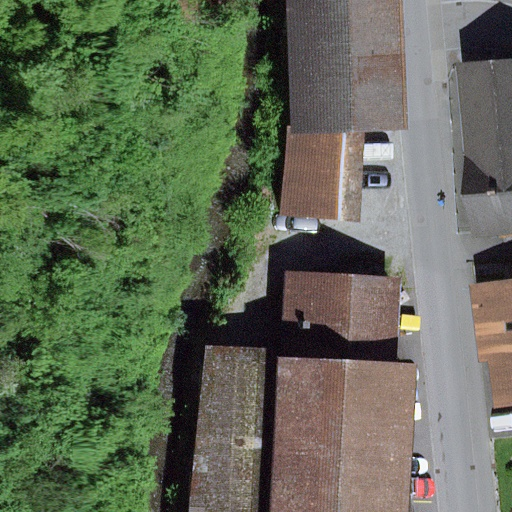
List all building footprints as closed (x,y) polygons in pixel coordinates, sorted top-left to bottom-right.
[(378,126),(370,0),(268,0),(278,133),(378,126)] [(511,66),(469,70),(484,238),(511,235),(511,66)] [(335,219),(340,129),(278,133),(273,214),(335,219)] [(371,500),(381,289),(280,285),(278,365),(197,358),(183,511),(387,511),(387,501),(371,500)] [(511,293),(493,295),(505,415),(511,414),(511,293)]
